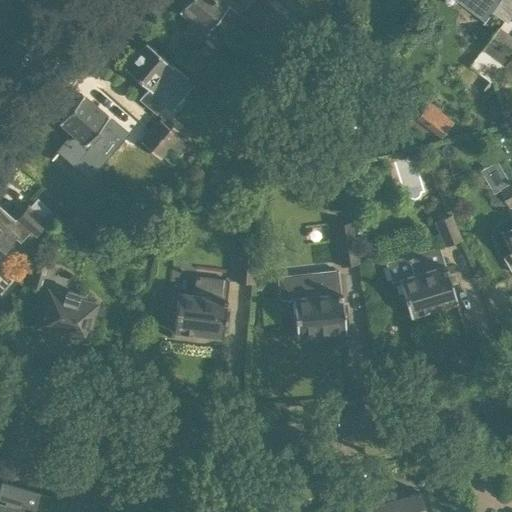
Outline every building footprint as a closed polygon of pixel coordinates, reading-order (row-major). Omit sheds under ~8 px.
[(224,28),(236,13),(226,5),(220,0),(182,0),(175,8),(189,21),(174,37),(191,51),(205,34),(204,33),(215,20),(224,28)] [(284,17),(265,0),(263,0),(254,11),(255,12),(275,28),(284,17)] [(455,0),(486,23),(503,0),(455,0)] [(254,11),(245,21),(265,39),(275,28),(255,12),(254,11)] [(511,39),(499,30),(484,50),(483,49),(470,67),(491,83),(502,68),(505,65),(496,58),(511,39)] [(511,75),(511,39),(496,58),(505,65),(502,68),(511,75)] [(148,90),(146,92),(139,101),(156,115),(187,78),(170,63),(169,64),(144,43),(123,68),(148,90)] [(55,117),(73,133),(85,143),(107,117),(80,95),(70,107),(67,104),(55,117)] [(451,125),(428,108),(419,121),(441,137),(451,125)] [(149,132),(170,149),(178,157),(187,147),(179,139),(158,122),(149,132)] [(149,132),(140,142),(160,160),(170,149),(149,132)] [(511,209),(511,208),(511,183),(500,191),(511,209)] [(0,253),(14,238),(20,243),(29,232),(35,237),(46,224),(27,207),(13,222),(0,210),(0,253)] [(434,223),(443,248),(460,241),(451,217),(434,223)] [(333,227),(339,267),(358,265),(352,224),(333,227)] [(511,228),(503,234),(511,248),(511,252),(504,257),(511,271),(511,228)] [(399,281),(409,316),(456,303),(439,248),(385,264),(391,283),(399,281)] [(234,283),(253,284),(255,258),(235,256),(234,283)] [(93,320),(97,305),(98,303),(79,297),(80,293),(67,289),(70,279),(54,274),(56,268),(52,267),(35,262),(28,287),(43,292),(42,293),(46,295),(37,325),(84,339),(85,337),(96,340),(101,323),(93,320)] [(345,332),(338,275),(338,270),(278,276),(281,304),(292,303),(296,337),(345,332)] [(173,332),(221,338),(228,281),(194,277),(192,295),(177,292),(173,332)] [(0,483),(0,482),(0,511),(20,511),(22,506),(34,509),(38,493),(0,482),(0,483)] [(424,511),(419,492),(371,506),(372,511),(424,511)]
